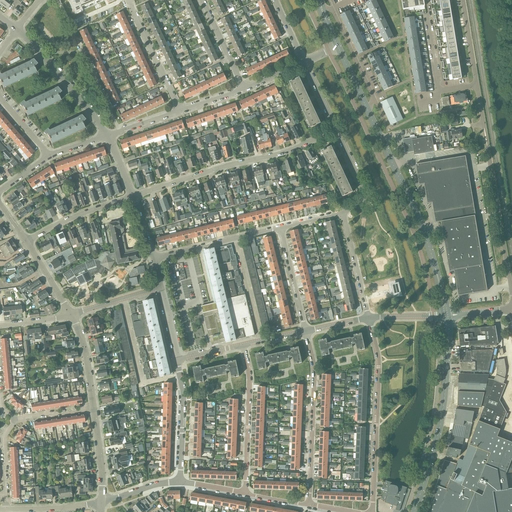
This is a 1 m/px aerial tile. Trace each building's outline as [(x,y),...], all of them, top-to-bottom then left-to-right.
[(11,4),(14,6),(18,0),(6,0),(2,5),(3,6),(3,7),(6,9),(6,8),(7,9),(11,4)] [(18,0),(14,6),(16,8),(12,13),(15,15),(14,15),(17,17),(18,16),(22,11),(23,12),(26,9),(20,4),(22,0),(18,0)] [(67,0),(69,2),(70,1),(74,10),(73,11),(73,10),(72,11),(74,15),(78,14),(80,13),(82,12),(81,10),(80,8),(82,7),(83,7),(99,0),(106,0),(107,3),(110,2),(112,1),(111,1),(113,0),(67,0)] [(258,3),(260,9),(263,7),(263,9),(267,7),(264,0),(261,2),(261,1),(260,2),(258,3)] [(372,0),(366,3),(368,8),(377,4),(375,0),(372,0)] [(213,4),(216,9),(220,7),(220,8),(223,7),(220,1),(213,4)] [(141,7),(144,13),(148,11),(148,12),(151,11),(148,4),(145,5),(144,5),(144,6),(141,7)] [(377,4),(368,8),(371,13),(380,9),(377,4)] [(186,8),(189,14),(196,11),(193,6),(189,8),(188,6),(186,8)] [(220,7),(216,9),(219,16),(222,14),(222,15),(223,14),(226,13),(223,7),(220,8),(220,7)] [(260,9),(263,15),(270,12),(267,7),(263,9),(263,7),(260,9)] [(380,9),(371,13),(373,18),(382,14),(380,9)] [(144,13),(147,19),(153,16),(151,11),(148,12),(148,11),(144,13)] [(199,18),(196,11),(189,14),(192,20),(194,18),(195,20),(199,18)] [(340,15),(343,20),(351,16),(349,11),(340,15)] [(116,15),(118,21),(121,20),(121,21),(125,19),(122,12),(119,14),(119,13),(118,14),(116,15)] [(263,15),(266,21),(269,20),(269,21),(273,19),(270,12),(263,15)] [(373,18),(375,23),(384,19),(382,14),(373,18)] [(147,19),(150,25),(153,23),(154,24),(157,23),(153,16),(147,19)] [(354,21),(351,16),(343,20),(345,25),(354,21)] [(228,25),(231,24),(228,17),(225,18),(224,19),(221,20),(224,26),(228,24),(228,25)] [(192,20),(195,26),(201,23),(199,18),(195,20),(194,18),(192,20)] [(118,21),(121,28),(128,25),(125,19),(121,21),(121,20),(118,21)] [(269,20),(266,21),(269,28),(276,25),(273,19),(269,21),(269,20)] [(378,28),(386,24),(384,19),(375,23),(378,28)] [(354,21),(345,25),(347,30),(356,26),(354,21)] [(153,23),(150,25),(153,31),(159,28),(157,23),(154,24),(153,23)] [(204,30),(201,23),(195,26),(197,32),(200,31),(200,32),(204,30)] [(224,26),(227,32),(233,29),(231,24),(228,25),(228,24),(224,26)] [(380,33),(389,28),(386,24),(378,28),(380,33)] [(121,28),(124,33),(126,32),(127,33),(131,31),(128,25),(121,28)] [(269,28),(272,33),(274,32),(275,33),(279,31),(276,25),(269,28)] [(356,26),(347,30),(349,35),(358,31),(356,26)] [(153,31),(155,37),(159,35),(160,36),(162,35),(159,28),(153,31)] [(391,33),(389,28),(380,33),(382,38),(391,33)] [(86,37),(89,36),(86,29),(83,31),(83,30),(82,31),(79,32),(82,38),(86,36),(86,37)] [(234,37),(237,36),(233,29),(227,32),(229,38),(233,36),(234,37)] [(197,32),(200,38),(207,35),(204,30),(200,32),(200,31),(197,32)] [(124,33),(127,40),(134,37),(131,31),(127,33),(126,32),(124,33)] [(281,37),(279,31),(275,33),(274,32),(272,33),(275,40),(277,39),(278,39),(278,38),(281,37)] [(361,36),(358,31),(349,35),(352,40),(361,36)] [(391,33),(382,38),(385,43),(393,38),(391,33)] [(165,40),(162,35),(160,36),(159,35),(155,37),(158,43),(165,40)] [(207,35),(200,38),(203,44),(205,43),(206,44),(210,42),(207,35)] [(86,36),(82,38),(85,45),(91,41),(89,36),(86,37),(86,36)] [(229,38),(232,45),(239,42),(237,36),(234,37),(233,36),(229,38)] [(352,40),(354,45),(363,41),(361,36),(352,40)] [(127,40),(130,45),(132,44),(132,45),(137,43),(134,37),(127,40)] [(158,43),(161,49),(165,47),(165,48),(168,47),(166,43),(165,40),(158,43)] [(91,41),(85,45),(87,50),(91,48),(92,49),(95,48),(91,41)] [(363,41),(354,45),(356,50),(365,46),(363,41)] [(212,48),(210,42),(206,44),(205,43),(203,44),(206,51),(212,48)] [(232,45),(235,50),(239,49),(240,50),(242,49),(239,42),(232,45)] [(133,52),(139,49),(137,43),(132,45),(132,44),(130,45),(133,52)] [(356,50),(359,55),(365,52),(368,51),(365,46),(356,50)] [(165,47),(161,49),(164,56),(170,53),(168,47),(165,48),(165,47)] [(91,48),(87,50),(91,57),(97,54),(95,48),(92,49),(91,48)] [(206,51),(208,56),(211,55),(212,56),(216,54),(212,48),(206,51)] [(133,52),(135,57),(138,56),(138,57),(142,55),(139,49),(133,52)] [(239,49),(235,50),(238,57),(242,56),(243,55),(245,54),(244,51),(242,49),(240,50),(239,49)] [(280,54),(283,60),(289,57),(288,54),(288,53),(287,53),(286,51),(280,54)] [(367,56),(370,61),(379,57),(376,52),(367,56)] [(164,56),(166,61),(171,59),(171,60),(174,59),(170,53),(164,56)] [(98,61),(100,60),(97,54),(91,57),(93,62),(97,60),(98,61)] [(218,60),(216,54),(212,56),(211,55),(208,56),(212,63),(214,62),(215,62),(215,61),(218,60)] [(283,60),(280,54),(274,56),(277,63),(283,60)] [(138,64),(145,61),(142,55),(138,57),(138,56),(135,57),(138,64)] [(277,63),(274,56),(269,59),(272,65),(277,63)] [(381,62),(379,57),(370,61),(372,66),(381,62)] [(166,61),(170,68),(176,65),(174,59),(171,60),(171,59),(166,61)] [(272,65),(269,59),(263,62),(266,68),(272,65)] [(1,84),(3,88),(36,72),(34,69),(34,68),(34,67),(37,64),(33,60),(31,61),(30,61),(31,63),(2,77),(1,76),(0,74),(0,80),(0,82),(1,84)] [(97,60),(93,62),(96,69),(103,66),(100,60),(98,61),(97,60)] [(138,64),(141,69),(143,68),(144,69),(148,67),(145,61),(138,64)] [(266,68),(263,62),(257,64),(260,71),(266,68)] [(381,62),(372,66),(374,71),(383,67),(381,62)] [(260,71),(257,64),(251,67),(254,73),(260,71)] [(170,68),(172,73),(176,71),(177,73),(179,71),(176,65),(170,68)] [(103,73),(106,72),(103,66),(96,69),(99,74),(103,72),(103,73)] [(144,76),(150,73),(148,67),(144,69),(143,68),(141,69),(144,76)] [(254,73),(251,67),(246,70),(247,72),(246,72),(247,74),(247,73),(249,76),(254,73)] [(383,67),(374,71),(377,76),(386,72),(383,67)] [(182,77),(179,71),(177,73),(176,71),(172,73),(175,80),(178,78),(178,79),(179,78),(182,77)] [(102,81),(108,78),(106,72),(103,73),(103,72),(99,74),(102,81)] [(379,81),(388,77),(386,72),(377,76),(379,81)] [(144,76),(146,81),(149,80),(150,81),(153,79),(150,73),(144,76)] [(217,77),(220,83),(226,80),(225,77),(225,76),(224,76),(223,74),(217,77)] [(220,83),(217,77),(212,79),(215,86),(220,83)] [(379,81),(381,86),(390,82),(388,77),(379,81)] [(109,86),(111,85),(108,78),(102,81),(104,86),(108,84),(109,86)] [(289,83),(296,98),(306,93),(299,78),(289,83)] [(149,80),(146,81),(150,88),(152,87),(153,87),(153,86),(156,85),(153,79),(150,81),(149,80)] [(215,86),(212,79),(206,82),(209,88),(215,86)] [(209,88),(206,82),(200,85),(203,91),(209,88)] [(393,87),(390,82),(381,86),(384,91),(393,87)] [(108,93),(114,90),(111,85),(109,86),(108,84),(104,86),(108,93)] [(203,91),(200,85),(194,87),(197,94),(203,91)] [(270,93),(271,96),(278,93),(276,90),(277,89),(276,89),(274,86),(269,88),(271,92),(270,93)] [(197,94),(194,87),(188,90),(191,96),(197,94)] [(57,88),(56,89),(55,89),(55,91),(26,105),(25,105),(25,104),(23,102),(19,105),(21,107),(23,107),(25,110),(24,110),(25,112),(27,116),(60,101),(58,97),(58,95),(61,92),(57,88)] [(269,88),(263,91),(266,99),(271,96),(270,93),(271,92),(269,88)] [(114,90),(108,93),(110,98),(114,97),(115,98),(117,97),(114,90)] [(191,96),(188,90),(182,93),(184,95),(183,96),(184,97),(184,96),(185,99),(191,96)] [(263,91),(257,94),(259,98),(258,99),(259,102),(266,99),(263,91)] [(306,93),(296,98),(303,113),(313,108),(306,93)] [(254,104),(259,102),(258,99),(259,98),(257,94),(251,97),(254,104)] [(454,101),(455,105),(467,103),(468,101),(468,99),(466,98),(465,94),(450,96),(451,101),(454,101)] [(114,97),(110,98),(113,105),(116,104),(117,104),(117,103),(120,102),(117,97),(115,98),(114,97)] [(155,100),(157,106),(163,103),(162,100),(162,99),(160,97),(155,100)] [(254,104),(251,97),(246,99),(247,104),(246,104),(248,107),(254,104)] [(392,98),(380,103),(392,128),(394,126),(393,124),(402,120),(392,98)] [(247,104),(246,99),(239,103),(240,105),(240,106),(241,106),(241,107),(242,110),(248,107),(246,104),(247,104)] [(157,106),(155,100),(149,102),(152,109),(157,106)] [(152,109),(149,102),(143,105),(146,111),(152,109)] [(235,104),(229,106),(231,110),(230,110),(231,114),(238,111),(237,108),(237,107),(236,107),(235,104)] [(146,111),(143,105),(137,108),(140,114),(146,111)] [(225,116),(231,114),(230,110),(231,110),(229,106),(223,108),(225,116)] [(140,114),(137,108),(131,110),(134,117),(140,114)] [(217,115),(218,118),(225,116),(223,108),(217,110),(219,114),(217,115)] [(313,108),(303,113),(311,128),(321,124),(313,108)] [(126,113),(129,119),(134,117),(131,110),(126,113)] [(219,114),(217,110),(210,112),(213,120),(218,118),(217,115),(219,114)] [(213,120),(210,112),(205,114),(206,118),(205,119),(206,122),(213,120)] [(129,119),(126,113),(120,116),(121,118),(120,119),(121,120),(123,122),(129,119)] [(206,118),(205,114),(198,116),(201,124),(206,122),(205,119),(206,118)] [(50,140),(51,144),(84,128),(82,125),(83,124),(82,123),(85,120),(81,116),(79,117),(79,119),(50,133),(49,132),(47,130),(44,133),(45,135),(47,134),(49,138),(48,138),(49,140),(50,140)] [(201,124),(198,116),(192,118),(194,123),(193,123),(194,126),(201,124)] [(194,123),(192,118),(186,121),(187,124),(187,125),(188,128),(194,126),(193,123),(194,123)] [(9,123),(5,119),(2,122),(1,121),(0,121),(0,125),(3,129),(9,123)] [(176,128),(177,131),(184,129),(183,125),(184,125),(183,124),(182,121),(176,123),(178,127),(176,128)] [(3,129),(6,133),(9,131),(10,132),(13,129),(9,123),(3,129)] [(176,123),(169,125),(172,133),(177,131),(176,128),(178,127),(176,123)] [(164,132),(165,135),(172,133),(169,125),(164,127),(165,131),(164,132)] [(296,127),(294,128),(294,127),(291,128),(292,129),(291,130),(292,132),(292,133),(296,139),(296,140),(299,138),(298,138),(301,137),(298,130),(300,129),(298,126),(296,127)] [(164,127),(157,129),(160,137),(165,135),(164,132),(165,131),(164,127)] [(6,133),(11,138),(17,133),(13,129),(10,132),(9,131),(6,133)] [(153,139),(160,137),(157,129),(151,131),(153,135),(152,136),(153,139)] [(282,129),(279,130),(284,143),(289,141),(287,134),(285,135),(284,132),(283,132),(282,129)] [(264,130),(262,131),(266,148),(271,147),(270,141),(273,140),(271,134),(268,135),(269,140),(267,140),(266,137),(265,137),(264,130)] [(284,143),(279,130),(277,131),(279,137),(276,138),(278,145),(284,143)] [(452,136),(453,139),(462,138),(461,130),(451,132),(449,132),(446,133),(448,141),(450,140),(450,136),(452,136)] [(151,131),(145,133),(147,141),(153,139),(152,136),(153,135),(151,131)] [(266,148),(262,131),(259,132),(260,138),(259,138),(260,140),(261,140),(261,141),(258,142),(259,149),(266,148)] [(11,138),(15,143),(17,140),(18,142),(22,139),(17,133),(11,138)] [(145,133),(139,135),(141,139),(139,140),(141,143),(147,141),(145,133)] [(213,134),(204,137),(207,145),(216,141),(213,134)] [(139,135),(132,137),(135,145),(141,143),(139,140),(141,139),(139,135)] [(128,148),(135,145),(132,137),(127,139),(128,144),(127,144),(128,148)] [(241,145),(243,145),(245,155),(252,153),(248,137),(240,139),(241,145)] [(414,155),(419,154),(434,152),(432,137),(417,139),(416,137),(403,140),(405,153),(413,152),(414,155)] [(26,143),(22,139),(18,142),(17,140),(15,143),(20,148),(26,143)] [(123,149),(128,148),(127,144),(128,144),(127,139),(120,142),(121,145),(121,146),(122,146),(123,149)] [(20,148),(23,153),(26,150),(27,151),(30,148),(26,143),(20,148)] [(210,155),(211,154),(213,162),(219,160),(217,152),(215,147),(214,146),(208,148),(210,155)] [(223,148),(223,150),(221,151),(222,156),(224,156),(225,158),(226,158),(226,159),(228,158),(231,157),(229,150),(228,147),(223,148)] [(328,166),(338,162),(331,147),(321,151),(328,166)] [(34,153),(30,148),(27,151),(26,150),(23,153),(28,158),(31,156),(32,155),(34,153)] [(97,155),(98,158),(105,156),(104,152),(105,152),(104,151),(103,148),(97,150),(99,154),(97,155)] [(1,154),(7,161),(11,157),(5,150),(1,154)] [(93,160),(98,158),(97,155),(99,154),(97,150),(90,152),(93,160)] [(310,150),(305,153),(309,160),(311,165),(319,160),(317,156),(314,157),(310,150)] [(93,160),(90,152),(85,154),(86,158),(85,159),(86,162),(93,160)] [(197,154),(196,155),(198,159),(199,158),(201,165),(207,163),(203,152),(201,153),(201,152),(197,153),(197,154)] [(86,158),(85,154),(78,156),(81,164),(86,162),(85,159),(86,158)] [(81,164),(78,156),(73,158),(74,162),(73,163),(74,166),(81,164)] [(295,158),(298,165),(296,166),(298,170),(306,167),(301,156),(295,158)] [(467,166),(465,156),(416,165),(417,174),(419,185),(424,184),(469,177),(467,166)] [(74,162),(73,158),(66,160),(68,168),(74,166),(73,163),(74,162)] [(60,167),(61,170),(68,168),(66,160),(60,162),(62,166),(60,167)] [(138,166),(137,164),(136,160),(127,163),(129,169),(138,166)] [(170,160),(164,162),(166,169),(167,169),(169,175),(174,173),(170,160)] [(285,165),(282,166),(284,171),(286,170),(287,174),(294,172),(293,168),(291,160),(284,162),(285,165)] [(62,166),(60,162),(53,164),(54,167),(54,168),(55,169),(56,172),(61,170),(60,167),(62,166)] [(183,164),(182,162),(176,164),(177,166),(176,167),(178,171),(179,170),(180,174),(185,172),(183,164)] [(345,177),(338,162),(328,166),(335,182),(345,177)] [(140,171),(142,170),(144,169),(149,184),(154,182),(153,177),(152,174),(151,171),(148,172),(147,169),(148,168),(146,163),(141,165),(140,163),(137,164),(138,166),(140,171)] [(275,164),(271,165),(275,183),(278,182),(278,179),(282,178),(280,171),(277,172),(275,164)] [(272,183),(275,183),(271,165),(267,166),(269,174),(270,174),(270,177),(271,180),(272,180),(272,183)] [(45,175),(47,178),(54,174),(52,171),(51,170),(49,167),(44,170),(47,174),(45,175)] [(261,167),(258,168),(262,186),(263,189),(265,188),(265,187),(269,186),(268,181),(264,182),(263,176),(263,175),(261,167)] [(163,177),(161,169),(159,170),(159,168),(157,169),(157,170),(155,171),(158,179),(163,177)] [(262,186),(258,168),(253,169),(255,177),(256,177),(257,183),(258,183),(259,186),(260,190),(263,189),(262,186)] [(108,177),(114,175),(111,169),(106,171),(108,177)] [(44,170),(38,174),(43,181),(47,178),(45,175),(47,174),(44,170)] [(244,171),(244,172),(242,172),(244,179),(245,179),(247,184),(246,184),(247,188),(249,188),(250,191),(255,190),(254,182),(249,183),(249,182),(249,178),(250,178),(248,171),(247,171),(246,170),(244,171)] [(237,173),(233,174),(236,189),(237,189),(238,194),(241,193),(238,181),(239,181),(237,173)] [(38,174),(33,177),(36,181),(35,182),(36,185),(43,181),(38,174)] [(139,174),(133,176),(137,188),(143,186),(139,174)] [(32,188),(36,185),(35,182),(36,181),(33,177),(27,181),(29,184),(29,185),(30,185),(32,188)] [(353,192),(345,177),(335,182),(343,197),(353,192)] [(470,186),(469,177),(424,184),(426,194),(427,204),(432,203),(472,196),(470,186)] [(225,197),(224,193),(219,178),(215,179),(218,188),(221,196),(222,198),(225,197)] [(205,184),(204,185),(205,188),(204,188),(205,192),(206,192),(209,202),(214,200),(211,190),(212,190),(209,183),(207,184),(207,183),(205,184)] [(23,184),(21,185),(15,189),(18,193),(26,187),(23,184)] [(106,184),(104,184),(108,197),(113,196),(110,186),(107,187),(106,184)] [(118,184),(113,185),(113,188),(116,195),(121,193),(119,186),(118,186),(118,184)] [(201,197),(200,195),(200,194),(197,186),(194,187),(199,203),(199,205),(202,204),(201,201),(201,200),(201,197)] [(198,204),(199,203),(194,187),(189,189),(192,197),(193,197),(193,198),(194,200),(196,203),(197,202),(198,204)] [(97,189),(97,190),(98,193),(100,200),(105,198),(103,191),(102,189),(100,190),(99,188),(97,189)] [(89,190),(90,193),(89,193),(90,196),(92,203),(97,201),(95,194),(94,191),(93,189),(89,190)] [(179,193),(177,193),(181,204),(181,205),(183,204),(183,203),(187,202),(186,198),(184,198),(182,192),(182,191),(179,192),(179,193)] [(19,194),(18,195),(16,193),(14,194),(11,196),(8,199),(11,204),(17,200),(18,201),(22,198),(19,194)] [(176,205),(181,204),(177,193),(176,194),(176,193),(173,194),(173,195),(172,195),(175,202),(176,205)] [(77,197),(78,197),(77,195),(70,197),(73,207),(80,205),(81,207),(77,197)] [(77,197),(81,207),(88,205),(84,195),(78,197),(77,197)] [(319,200),(321,205),(328,203),(327,200),(327,199),(326,199),(326,195),(320,197),(321,200),(319,200)] [(307,204),(308,208),(315,206),(313,198),(312,196),(310,197),(310,196),(307,197),(308,203),(307,204)] [(474,205),(472,196),(432,203),(434,212),(435,223),(441,222),(475,216),(474,205)] [(61,207),(60,204),(59,201),(57,198),(55,199),(57,204),(55,205),(60,215),(61,214),(61,215),(64,214),(61,207)] [(166,199),(160,201),(162,208),(163,208),(163,211),(169,209),(168,206),(166,199)] [(20,203),(13,208),(16,212),(23,207),(23,206),(26,204),(24,201),(20,203)] [(61,207),(64,214),(68,212),(68,211),(69,211),(66,204),(66,205),(64,202),(60,204),(61,207)] [(155,202),(150,204),(154,216),(159,214),(158,209),(155,202)] [(290,212),(288,205),(282,206),(283,209),(282,210),(283,214),(290,212)] [(24,209),(18,214),(22,218),(28,214),(30,212),(27,208),(24,210),(24,209)] [(55,216),(52,209),(45,212),(48,219),(55,216)] [(250,214),(252,222),(258,220),(256,216),(258,216),(257,212),(250,214)] [(245,219),(244,215),(237,217),(238,221),(238,222),(239,225),(245,223),(244,219),(245,219)] [(449,272),(454,271),(483,266),(482,260),(479,242),(475,216),(441,222),(448,264),(449,272)] [(26,226),(29,231),(32,229),(33,229),(36,227),(39,225),(34,219),(32,221),(30,218),(24,223),(26,226)] [(70,270),(63,275),(69,285),(77,281),(80,286),(96,277),(95,275),(98,273),(103,276),(107,269),(109,270),(114,262),(116,262),(117,264),(124,263),(132,262),(132,261),(139,260),(139,259),(142,259),(140,253),(138,253),(136,247),(133,248),(133,250),(127,251),(125,250),(121,230),(123,229),(121,221),(108,224),(115,253),(110,254),(109,252),(101,254),(97,260),(94,260),(93,260),(84,263),(85,264),(80,266),(80,265),(76,267),(76,268),(71,270),(70,270)] [(228,225),(227,221),(220,223),(222,231),(228,229),(227,225),(228,225)] [(98,230),(96,222),(90,224),(93,231),(91,232),(94,240),(101,238),(98,230)] [(83,227),(78,229),(80,237),(81,236),(82,239),(86,238),(87,240),(90,238),(88,234),(86,234),(83,227)] [(203,231),(202,227),(195,229),(197,237),(202,236),(201,231),(203,231)] [(290,232),(291,238),(296,237),(296,238),(300,237),(298,230),(294,231),(293,231),(290,232)] [(82,246),(80,243),(81,243),(79,237),(76,238),(73,231),(67,233),(70,240),(69,240),(72,246),(75,245),(77,248),(82,246)] [(60,234),(56,236),(59,245),(61,244),(61,245),(68,241),(66,235),(63,236),(62,234),(61,235),(60,234)] [(337,234),(329,236),(331,241),(334,240),(334,242),(339,241),(337,234)] [(52,237),(51,238),(47,240),(48,241),(40,245),(42,249),(55,242),(52,237)] [(268,245),(273,244),(271,237),(268,238),(268,237),(267,238),(263,239),(264,245),(268,244),(268,245)] [(301,243),(300,237),(296,238),(296,237),(291,238),(293,245),(301,243)] [(0,246),(0,250),(2,253),(14,245),(11,241),(5,245),(4,245),(4,244),(0,246)] [(54,252),(56,251),(57,253),(60,251),(58,246),(57,247),(55,244),(56,243),(55,242),(42,249),(43,252),(52,248),(52,249),(53,249),(54,252)] [(2,253),(1,253),(5,259),(11,255),(10,254),(11,254),(17,250),(14,245),(2,253)] [(91,247),(93,253),(93,254),(99,252),(98,248),(97,245),(91,247)] [(231,272),(225,274),(223,269),(219,270),(218,265),(231,263),(232,267),(233,266),(234,271),(237,270),(236,266),(237,265),(235,255),(234,255),(231,245),(226,246),(227,246),(214,249),(203,251),(204,252),(205,252),(205,254),(205,255),(205,256),(207,267),(208,267),(208,268),(209,270),(209,271),(208,272),(211,283),(212,283),(212,284),(213,286),(213,288),(212,288),(215,299),(216,299),(216,300),(217,303),(216,303),(217,304),(216,304),(216,305),(217,310),(203,313),(210,346),(226,342),(226,343),(231,341),(231,342),(232,341),(236,340),(255,335),(247,302),(245,303),(244,298),(245,298),(244,292),(243,292),(242,288),(238,289),(239,293),(238,293),(239,299),(241,299),(242,304),(239,304),(237,298),(226,300),(226,298),(237,296),(233,281),(223,284),(222,282),(231,279),(233,279),(231,272)] [(340,246),(332,248),(334,254),(337,253),(337,254),(342,253),(340,246)] [(304,255),(303,250),(299,251),(299,249),(294,251),(296,257),(304,255)] [(276,257),(274,250),(266,252),(268,257),(271,257),(271,258),(276,257)] [(22,254),(9,262),(12,267),(16,266),(21,264),(19,264),(18,262),(24,258),(24,257),(23,255),(22,254)] [(76,261),(73,255),(67,259),(70,264),(76,261)] [(60,257),(59,258),(50,263),(54,269),(63,264),(64,263),(60,257)] [(340,267),(345,266),(343,259),(335,261),(337,266),(340,266),(340,267)] [(16,280),(22,277),(32,270),(30,267),(29,267),(28,265),(25,267),(26,269),(25,270),(23,266),(17,270),(19,273),(16,276),(14,274),(9,277),(10,280),(15,277),(16,280)] [(483,266),(454,271),(454,274),(458,296),(487,291),(485,278),(483,266)] [(131,270),(129,275),(129,278),(130,278),(130,280),(129,280),(130,287),(138,286),(136,278),(138,276),(145,274),(143,267),(136,269),(136,270),(135,270),(131,270)] [(299,270),(300,276),(305,275),(305,276),(309,275),(307,268),(299,270)] [(34,273),(32,270),(22,277),(16,280),(18,283),(24,279),(27,277),(27,278),(34,273)] [(339,274),(336,274),(337,280),(340,279),(343,278),(343,280),(348,279),(346,272),(339,274)] [(310,281),(309,275),(305,276),(305,275),(300,276),(302,283),(310,281)] [(396,279),(370,285),(371,291),(395,285),(395,286),(396,285),(398,285),(396,279)] [(31,285),(27,287),(25,288),(27,291),(28,291),(40,283),(38,280),(31,284),(31,285)] [(42,287),(40,283),(28,291),(30,294),(35,291),(42,287)] [(395,286),(391,287),(394,298),(402,296),(399,285),(396,285),(395,286)] [(48,296),(45,291),(33,298),(36,303),(34,304),(37,309),(41,307),(40,306),(44,303),(42,300),(48,296)] [(29,299),(26,295),(24,293),(20,296),(24,302),(29,299)] [(311,301),(315,300),(313,293),(305,295),(307,301),(311,300),(311,301)] [(350,305),(354,304),(352,297),(345,299),(346,304),(349,303),(350,305)] [(141,337),(145,336),(151,335),(151,337),(144,339),(146,345),(148,353),(154,351),(159,372),(160,377),(164,376),(164,377),(171,375),(169,369),(168,367),(168,368),(167,365),(168,365),(168,364),(166,353),(165,352),(165,351),(164,351),(164,349),(164,348),(165,347),(162,336),(161,336),(161,335),(160,333),(160,331),(161,331),(158,320),(157,319),(157,316),(156,315),(157,315),(155,304),(154,304),(154,302),(153,302),(153,300),(154,300),(148,301),(148,300),(147,301),(143,302),(143,304),(138,305),(137,305),(138,313),(140,313),(141,315),(141,319),(142,321),(138,322),(138,325),(133,326),(135,335),(140,334),(141,337)] [(311,300),(307,301),(308,308),(316,306),(315,300),(311,301),(311,300)] [(349,303),(346,304),(348,311),(351,311),(352,311),(352,310),(356,310),(354,304),(350,305),(349,303)] [(53,304),(43,309),(47,316),(49,315),(50,315),(52,314),(56,311),(53,304)] [(90,328),(100,325),(98,318),(88,321),(89,324),(88,324),(89,327),(90,327),(90,328)] [(286,319),(283,320),(285,327),(288,326),(288,327),(290,327),(290,326),(293,325),(291,320),(287,321),(286,319)] [(102,332),(100,325),(90,328),(90,329),(89,329),(90,332),(91,332),(92,335),(102,332)] [(67,332),(66,333),(64,326),(48,329),(49,335),(56,334),(56,335),(61,334),(61,338),(68,337),(67,332)] [(489,338),(497,338),(495,326),(488,327),(489,327),(463,329),(464,334),(463,334),(459,335),(460,346),(469,345),(469,346),(489,346),(489,338)] [(40,329),(33,330),(34,338),(34,341),(41,340),(40,329)] [(340,340),(343,349),(349,348),(352,347),(351,344),(355,344),(357,351),(360,350),(361,350),(365,349),(361,334),(358,335),(358,334),(356,335),(354,336),(354,338),(350,339),(350,338),(340,340)] [(489,338),(489,346),(497,346),(497,344),(498,344),(498,343),(497,338),(489,338)] [(67,340),(67,341),(66,341),(65,341),(65,345),(66,345),(67,348),(74,347),(73,340),(72,340),(72,339),(67,340)] [(95,347),(102,345),(101,339),(94,341),(95,347)] [(336,350),(343,349),(340,340),(331,342),(331,343),(327,344),(326,339),(324,340),(323,340),(322,340),(318,341),(322,356),(326,355),(326,356),(327,355),(330,354),(328,349),(332,348),(333,351),(336,351),(336,350)] [(102,345),(95,347),(97,353),(104,352),(102,345)] [(287,352),(277,354),(279,363),(286,361),(286,362),(289,361),(288,358),(292,357),(294,364),(296,364),(297,364),(298,364),(302,363),(298,347),(295,348),(293,348),(293,349),(291,349),(291,352),(287,352)] [(488,372),(493,350),(470,350),(470,351),(465,351),(464,351),(459,352),(460,363),(460,371),(488,372)] [(273,364),(279,363),(277,354),(268,356),(268,357),(264,357),(263,353),(260,353),(259,354),(255,355),(259,370),(262,369),(264,369),(266,368),(265,363),(269,362),(270,365),(273,364)] [(97,362),(97,364),(109,362),(108,356),(110,356),(109,354),(99,355),(99,357),(96,358),(97,359),(96,359),(96,362),(97,362)] [(511,511),(511,488),(508,489),(506,473),(511,472),(511,442),(496,437),(506,412),(504,409),(502,408),(502,406),(499,400),(505,385),(503,384),(505,379),(504,379),(504,377),(505,375),(505,373),(505,370),(505,367),(504,359),(496,361),(497,364),(496,364),(497,369),(497,372),(496,374),(494,380),(488,379),(488,375),(459,374),(457,406),(470,407),(481,408),(481,406),(484,407),(470,443),(463,461),(458,459),(457,464),(444,460),(436,486),(428,511),(511,511)] [(215,367),(217,376),(223,375),(226,374),(226,372),(230,371),(231,378),(234,378),(235,377),(239,376),(236,361),(232,362),(232,361),(231,362),(228,363),(229,365),(225,366),(225,365),(224,365),(215,367)] [(217,376),(215,367),(206,369),(205,369),(205,370),(202,371),(201,366),(198,367),(196,367),(197,367),(193,368),(196,383),(200,383),(201,383),(201,382),(204,382),(203,377),(207,376),(207,379),(211,378),(217,376)] [(109,369),(106,369),(97,371),(98,378),(111,376),(109,369)] [(101,390),(109,388),(110,392),(115,391),(113,383),(109,383),(108,381),(99,383),(101,390)] [(111,395),(102,397),(103,404),(112,402),(111,395)] [(14,406),(18,401),(13,396),(8,402),(14,406)] [(18,401),(14,406),(19,411),(24,405),(18,401)] [(121,406),(113,407),(104,409),(106,415),(114,414),(114,413),(122,412),(121,406)] [(195,417),(202,417),(205,417),(205,411),(202,411),(202,409),(195,409),(195,417)] [(454,423),(449,447),(461,450),(463,438),(468,439),(469,434),(474,412),(455,409),(454,423)] [(107,422),(108,427),(122,424),(121,419),(107,422)] [(124,429),(122,424),(108,427),(109,433),(124,429)] [(21,427),(17,433),(24,437),(26,434),(29,436),(31,433),(28,431),(21,427)] [(121,438),(127,437),(126,432),(117,434),(117,437),(110,439),(110,440),(109,441),(110,445),(111,444),(111,446),(118,444),(118,445),(122,444),(121,438)] [(24,437),(17,433),(13,439),(19,443),(24,437)] [(460,456),(461,450),(449,447),(447,457),(456,459),(457,456),(460,456)] [(113,464),(127,462),(129,461),(128,456),(112,459),(112,460),(112,462),(113,462),(113,464)] [(90,464),(78,465),(79,471),(73,472),(73,475),(80,474),(80,472),(83,472),(83,471),(90,470),(90,469),(91,468),(91,466),(90,466),(90,464)] [(170,467),(161,467),(161,474),(165,474),(165,475),(166,475),(169,475),(170,467)] [(327,470),(319,470),(318,477),(322,477),(322,479),(323,479),(327,479),(327,470)] [(364,472),(355,472),(355,480),(359,480),(360,480),(363,480),(364,472)] [(83,486),(92,486),(92,479),(85,479),(85,475),(77,475),(77,481),(83,481),(83,486)] [(130,478),(129,478),(119,482),(119,484),(120,486),(121,487),(128,484),(128,485),(132,484),(130,478)] [(386,481),(384,485),(382,487),(382,492),(384,494),(382,500),(384,501),(385,500),(386,501),(385,503),(397,507),(398,505),(402,507),(405,495),(404,495),(405,493),(406,494),(408,488),(386,481)] [(65,489),(66,498),(72,497),(71,490),(74,490),(73,484),(67,485),(68,489),(65,489)] [(60,486),(54,487),(55,493),(58,492),(59,499),(66,498),(65,489),(60,490),(60,486)] [(92,486),(83,486),(83,489),(79,489),(79,492),(78,492),(78,495),(85,495),(85,492),(92,492),(92,486)] [(45,500),(45,491),(41,491),(40,488),(38,488),(38,487),(35,487),(35,494),(38,494),(39,500),(45,500)] [(45,491),(45,500),(52,499),(51,493),(55,493),(54,487),(48,487),(49,491),(45,491)] [(198,502),(199,495),(191,493),(191,497),(190,496),(190,498),(190,500),(198,502)] [(144,505),(145,505),(147,503),(148,505),(155,499),(152,495),(149,496),(147,498),(148,499),(145,501),(144,500),(142,502),(141,501),(139,503),(133,508),(133,509),(134,510),(135,510),(136,511),(144,505)] [(207,496),(199,495),(198,502),(206,503),(207,496)] [(206,503),(213,505),(214,498),(207,496),(206,503)] [(222,499),(214,498),(213,505),(221,506),(222,499)] [(221,506),(229,507),(230,500),(222,499),(221,506)] [(238,502),(230,500),(229,507),(233,508),(232,510),(234,510),(234,508),(237,509),(238,502)] [(246,503),(238,502),(237,509),(245,510),(245,508),(246,508),(246,507),(245,506),(246,503)]
